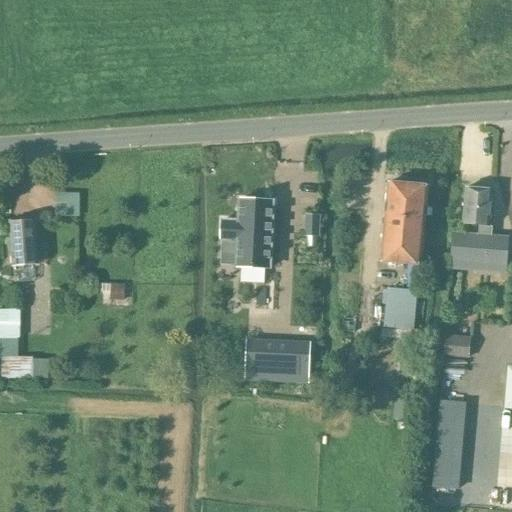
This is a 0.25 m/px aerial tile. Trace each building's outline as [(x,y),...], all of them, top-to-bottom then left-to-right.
[(381,261),(422,265),(428,187),(388,181),(381,261)] [(487,238),(488,226),(490,226),(492,190),(464,188),(462,224),(478,225),(478,234),(474,237),(453,235),(451,259),(506,264),(507,240),(487,238)] [(54,216),(80,217),(80,193),(54,193),(54,216)] [(222,221),(221,241),(222,241),(237,241),(236,266),(270,268),(273,202),(239,201),(238,221),(222,221)] [(307,216),(306,228),(318,228),(319,216),(307,216)] [(36,252),(34,220),(10,221),(14,270),(24,270),(23,266),(33,265),(33,260),(37,259),(36,252)] [(108,301),(124,300),(123,283),(108,284),(108,301)] [(388,289),(384,327),(413,330),(417,291),(388,289)] [(23,290),(6,290),(7,310),(0,310),(0,333),(19,334),(18,310),(23,310),(23,290)] [(445,336),(443,356),(468,358),(470,338),(445,336)] [(18,338),(0,337),(0,357),(18,358),(18,338)] [(262,342),(260,378),(308,380),(310,344),(262,342)] [(3,374),(45,375),(45,358),(4,358),(3,374)]
